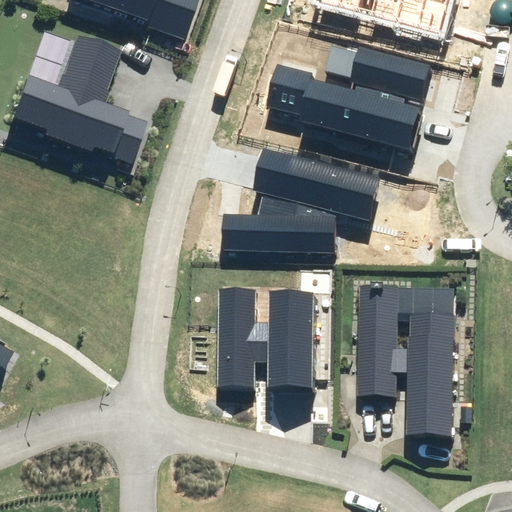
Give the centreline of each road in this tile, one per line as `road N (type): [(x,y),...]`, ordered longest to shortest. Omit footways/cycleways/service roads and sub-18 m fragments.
road 1 (residential): [(233,0),(164,203),(142,308),(134,415)]
road 2 (residential): [(134,415),(384,483),(418,511)]
road 3 (residential): [(488,103),(474,189),(482,227),(511,242)]
road 4 (residential): [(0,444),(53,422),(134,415)]
